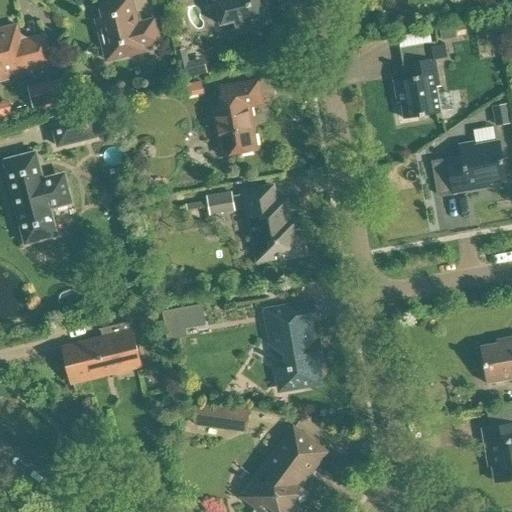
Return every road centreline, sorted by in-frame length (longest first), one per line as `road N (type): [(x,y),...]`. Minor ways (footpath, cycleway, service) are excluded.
road 1 (residential): [(370,294),(317,0)]
road 2 (residential): [(401,482),(370,294)]
road 3 (residential): [(370,294),(511,269)]
